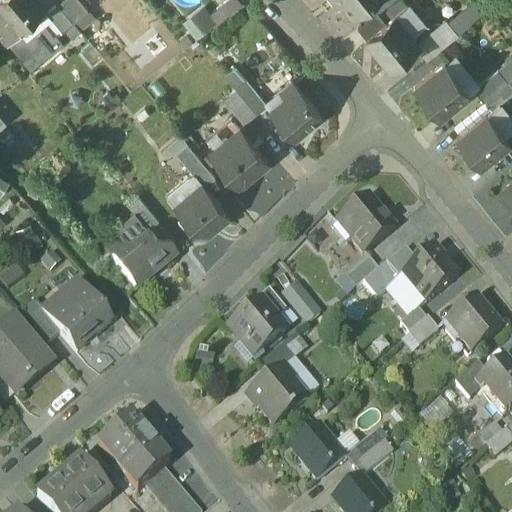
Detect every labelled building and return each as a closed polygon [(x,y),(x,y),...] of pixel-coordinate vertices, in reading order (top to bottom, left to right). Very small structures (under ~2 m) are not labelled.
[(38,0),(0,0),(0,7),(18,30),(19,29),(45,8),(38,0)] [(60,0),(56,3),(80,32),(93,21),(75,0),(60,0)] [(239,0),(225,0),(210,12),(218,22),(242,2),(239,0)] [(371,0),(342,0),(354,14),(371,0)] [(395,16),(408,6),(402,0),(391,0),(371,17),(357,29),(364,37),(366,39),(395,16)] [(372,0),(363,7),(371,17),(391,0),(372,0)] [(470,0),(449,18),(459,31),(492,4),(488,0),(470,0)] [(72,22),(56,3),(46,11),(62,30),(72,22)] [(408,6),(395,16),(410,34),(423,24),(408,6)] [(0,7),(0,41),(4,46),(8,42),(21,32),(19,29),(18,30),(0,7)] [(195,40),(214,23),(202,8),(182,25),(195,40)] [(410,34),(395,16),(366,39),(389,68),(418,44),(410,34)] [(423,36),(436,51),(458,31),(445,17),(423,36)] [(26,37),(21,32),(8,42),(30,68),(62,41),(55,33),(53,34),(44,22),(26,37)] [(80,32),(72,22),(62,30),(70,40),(80,32)] [(511,77),(511,49),(503,58),(506,61),(497,69),(508,81),(511,77)] [(445,61),(474,87),(481,80),(452,53),(445,61)] [(444,63),(419,83),(443,115),(469,94),(444,63)] [(225,75),(235,89),(246,79),(234,67),(225,75)] [(474,88),(483,101),(508,81),(497,69),(474,88)] [(267,105),(246,79),(235,89),(256,114),(267,105)] [(297,88),(271,109),(270,109),(269,110),(293,139),(295,138),(294,137),(307,126),(308,127),(309,126),(308,125),(319,115),(320,117),(322,116),(293,81),(292,82),(297,88)] [(511,86),(508,81),(483,101),(491,111),(499,104),(500,105),(511,94),(511,86)] [(443,115),(419,83),(414,88),(439,119),(443,115)] [(243,125),(256,114),(235,89),(223,100),(243,125)] [(491,111),(456,139),(479,166),(509,142),(503,135),(511,127),(511,119),(500,105),(499,104),(491,111)] [(266,163),(231,121),(208,141),(216,150),(211,154),(238,186),(266,163)] [(213,176),(186,143),(175,153),(201,186),(213,176)] [(194,177),(166,201),(173,209),(201,186),(194,177)] [(511,181),(499,192),(511,207),(511,181)] [(227,217),(201,186),(173,209),(199,241),(227,217)] [(157,221),(139,199),(128,208),(146,230),(147,230),(157,221)] [(368,200),(336,226),(362,258),(393,231),(368,200)] [(37,251),(29,227),(15,232),(24,256),(37,251)] [(146,230),(111,260),(137,291),(173,261),(147,230),(146,230)] [(457,280),(433,251),(401,278),(425,306),(457,280)] [(386,266),(362,285),(375,301),(399,282),(386,266)] [(306,325),(322,311),(297,281),(281,295),(306,325)] [(109,325),(78,289),(46,316),(45,316),(59,333),(77,353),(109,325)] [(286,313),(268,291),(256,302),(259,305),(260,304),(276,322),(286,313)] [(475,302),(465,311),(464,310),(446,325),(471,356),(500,333),(499,331),(497,333),(487,320),(489,319),(475,302)] [(46,316),(35,303),(22,313),(47,343),(59,333),(45,316),(46,316)] [(276,322),(260,304),(259,305),(229,330),(245,349),(251,344),(260,355),(285,334),(276,322)] [(50,364),(13,321),(0,331),(0,379),(13,395),(50,364)] [(439,336),(427,321),(405,339),(417,354),(439,336)] [(206,373),(213,355),(199,350),(192,368),(206,373)] [(284,350),(259,372),(268,383),(280,372),(285,368),(289,365),(289,366),(294,362),(284,350)] [(511,370),(504,360),(485,376),(474,385),(478,390),(479,392),(485,387),(495,400),(493,401),(494,403),(498,400),(507,411),(503,414),(505,415),(508,413),(508,414),(511,410),(511,373),(510,371),(511,370)] [(477,367),(455,386),(467,400),(478,390),(474,385),(485,376),(477,367)] [(296,382),(285,368),(280,372),(291,386),(296,382)] [(291,386),(280,372),(268,383),(247,400),(248,401),(253,397),(261,408),(257,411),(258,412),(259,411),(274,429),(289,417),(290,419),(294,416),(293,414),(306,404),(291,386)] [(13,395),(0,379),(0,397),(4,402),(13,395)] [(170,469),(130,422),(98,449),(137,496),(165,473),(170,469)] [(335,450),(319,430),(291,452),(317,483),(344,461),(343,460),(339,463),(331,453),(335,450)] [(476,444),(465,430),(450,442),(461,456),(476,444)] [(511,440),(505,432),(485,448),(494,459),(511,443),(511,440)] [(378,433),(344,461),(351,470),(386,442),(378,433)] [(390,454),(383,446),(351,470),(359,479),(390,454)] [(97,511),(111,501),(79,465),(37,501),(46,511),(97,511)] [(197,511),(165,473),(145,490),(164,511),(197,511)] [(359,479),(332,502),(340,511),(382,511),(385,510),(384,509),(381,511),(379,511),(372,502),(375,499),(359,479)] [(46,511),(37,501),(28,508),(31,511),(46,511)]
